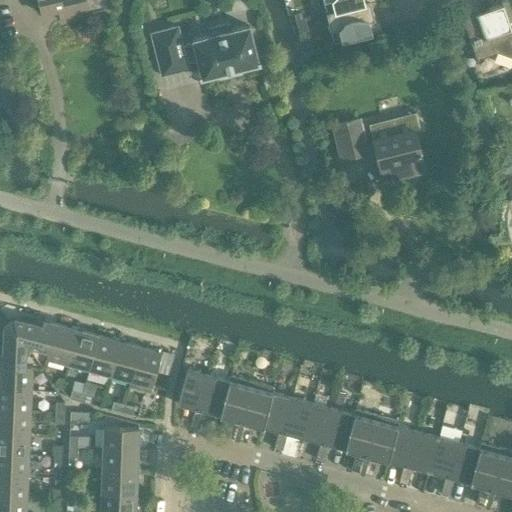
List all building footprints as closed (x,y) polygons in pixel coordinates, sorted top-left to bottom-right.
[(38,0),(42,14),(60,10),(59,6),(66,4),(69,14),(88,10),(85,0),(38,0)] [(323,0),(327,12),(327,13),(370,1),(370,2),(373,1),(372,0),(323,0)] [(502,4),(511,31),(511,0),(504,0),(501,1),(502,4)] [(327,13),(327,12),(326,12),(334,42),(379,31),(376,18),(374,18),(370,2),(370,1),(327,13)] [(497,52),(511,57),(511,31),(502,4),(489,9),(487,12),(478,15),(477,10),(461,15),(476,59),(497,52)] [(178,27),(151,34),(161,77),(189,70),(187,62),(196,60),(201,79),(220,74),(221,75),(240,70),(240,69),(259,64),(249,27),(230,31),(228,25),(209,29),(211,36),(192,41),(192,42),(182,45),(178,27)] [(359,119),(332,126),(341,159),(367,153),(369,162),(378,160),(380,170),(383,181),(425,170),(414,129),(396,134),(393,123),(369,129),(371,140),(365,141),(359,119)] [(14,317),(9,321),(11,325),(29,349),(33,346),(48,351),(49,351),(56,324),(43,320),(42,325),(19,319),(14,317)] [(0,353),(0,367),(25,368),(26,352),(29,349),(11,325),(9,321),(4,325),(3,331),(2,354),(0,353)] [(48,351),(46,357),(68,363),(77,329),(56,324),(49,351),(48,351)] [(77,329),(68,363),(89,369),(98,335),(77,329)] [(98,335),(89,369),(110,374),(119,340),(98,335)] [(119,340),(110,374),(131,380),(140,346),(119,340)] [(131,380),(130,387),(150,392),(152,386),(161,352),(140,346),(131,380)] [(0,367),(0,388),(31,390),(32,368),(25,368),(0,367)] [(199,410),(209,375),(187,369),(178,404),(195,408),(199,410)] [(229,380),(209,375),(199,410),(203,411),(220,415),(229,380)] [(229,380),(220,415),(230,418),(247,423),(262,426),(271,392),(272,392),(273,386),(230,375),(229,380)] [(0,388),(0,410),(30,412),(31,390),(0,388)] [(69,399),(80,402),(82,393),(72,390),(69,399)] [(292,397),(272,392),(271,392),(262,426),(279,431),(283,432),(292,397)] [(82,393),(80,402),(90,404),(93,396),(82,393)] [(304,438),(313,403),(292,397),(283,432),(287,433),(304,438)] [(56,402),(55,413),(64,413),(65,402),(56,402)] [(111,410),(122,413),(124,404),(113,402),(111,410)] [(324,443),(334,409),(313,403),(304,438),(320,442),(324,443)] [(124,404),(122,413),(132,416),(134,407),(124,404)] [(201,419),(203,411),(199,410),(195,408),(193,417),(201,419)] [(355,414),(354,414),(334,409),(324,443),(329,445),(345,449),(355,414)] [(377,458),(387,460),(396,425),(397,426),(398,420),(377,414),(356,409),(354,414),(355,414),(345,449),(356,452),(377,458)] [(0,410),(0,432),(29,433),(30,412),(0,410)] [(70,420),(81,421),(81,412),(70,411),(70,420)] [(81,412),(81,421),(91,421),(92,412),(81,412)] [(64,413),(55,413),(55,424),(64,424),(64,413)] [(199,428),(201,419),(193,417),(190,425),(199,428)] [(247,423),(230,418),(229,424),(238,426),(234,438),(236,439),(238,439),(241,427),(246,428),(247,423)] [(238,426),(229,424),(226,436),(234,438),(238,426)] [(417,431),(397,426),(396,425),(387,460),(404,465),(408,466),(417,431)] [(104,426),(103,448),(138,449),(139,427),(104,426)] [(246,428),(241,427),(238,439),(247,442),(250,429),(246,428)] [(285,442),(287,433),(283,432),(279,431),(276,439),(285,442)] [(429,471),(438,437),(417,431),(408,466),(412,467),(429,471)] [(0,432),(0,453),(28,455),(29,433),(0,432)] [(69,436),(69,447),(78,447),(78,436),(69,436)] [(429,471),(445,476),(450,477),(459,442),(438,437),(429,471)] [(282,450),(285,442),(276,439),(274,448),(282,450)] [(327,453),(329,445),(324,443),(320,442),(318,450),(327,453)] [(454,478),(470,483),(480,448),(479,448),(459,442),(450,477),(454,478)] [(502,491),(511,493),(511,450),(502,448),(481,442),(479,448),(480,448),(470,483),(481,486),(498,490),(502,491)] [(54,445),(54,456),(62,456),(63,446),(54,445)] [(78,447),(69,447),(68,457),(77,458),(78,447)] [(103,448),(102,470),(137,471),(138,449),(103,448)] [(324,461),(327,453),(318,450),(316,459),(324,461)] [(377,458),(356,452),(354,457),(363,460),(359,472),(361,473),(363,473),(367,461),(375,463),(377,458)] [(0,453),(0,475),(28,476),(28,455),(0,453)] [(62,456),(54,456),(53,467),(62,467),(62,456)] [(363,460),(354,457),(351,470),(359,472),(363,460)] [(367,461),(363,473),(372,475),(375,463),(367,461)] [(410,475),(412,467),(408,466),(404,465),(401,473),(410,475)] [(102,470),(101,492),(136,493),(137,471),(102,470)] [(408,484),(410,475),(401,473),(399,482),(408,484)] [(0,475),(0,496),(27,498),(28,476),(0,475)] [(454,478),(450,477),(445,476),(443,484),(452,487),(454,478)] [(67,479),(67,490),(76,490),(76,479),(67,479)] [(449,495),(452,487),(443,484),(441,493),(449,495)] [(492,495),(496,496),(498,490),(481,486),(479,491),(488,494),(485,506),(487,506),(488,507),(492,495)] [(52,488),(52,499),(61,500),(61,489),(52,488)] [(76,490),(67,490),(67,501),(75,501),(76,490)] [(488,494),(479,491),(476,504),(485,506),(488,494)] [(135,511),(136,493),(101,492),(100,511),(135,511)] [(496,496),(492,495),(488,507),(497,509),(500,497),(496,496)] [(0,496),(0,511),(26,511),(27,498),(0,496)] [(61,500),(52,499),(51,510),(60,510),(61,500)]
